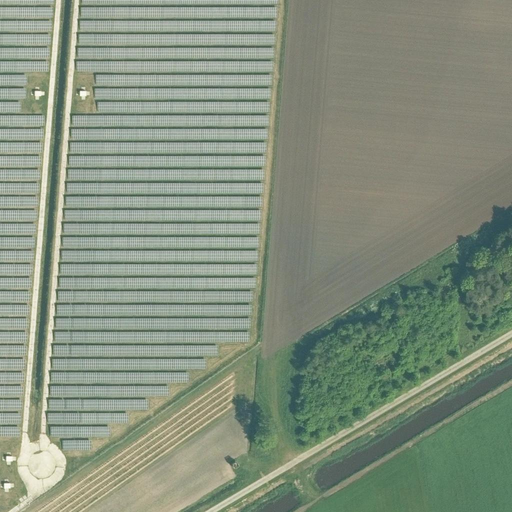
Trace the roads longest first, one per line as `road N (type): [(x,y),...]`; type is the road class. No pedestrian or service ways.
road 1 (track): [(14,511),(42,468),(78,0)]
road 2 (track): [(59,0),(24,441)]
road 3 (unclassified): [(210,511),(511,333)]
